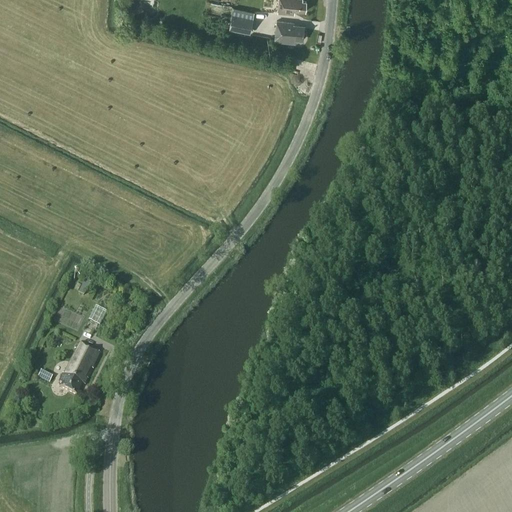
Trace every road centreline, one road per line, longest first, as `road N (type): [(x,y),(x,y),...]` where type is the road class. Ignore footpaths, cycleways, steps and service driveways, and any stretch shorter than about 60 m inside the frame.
road 1 (tertiary): [(109,511),(112,436),(133,360),(281,172),(320,80),(333,0)]
road 2 (primary): [(343,511),(511,394)]
